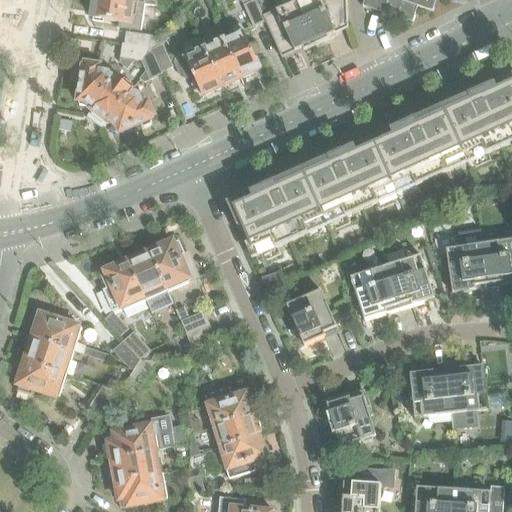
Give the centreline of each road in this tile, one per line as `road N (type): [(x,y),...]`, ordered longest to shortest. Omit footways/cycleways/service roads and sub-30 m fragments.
road 1 (residential): [(511,21),(187,169)]
road 2 (residential): [(284,389),(187,169)]
road 3 (residential): [(284,389),(404,338),(501,340)]
road 4 (residential): [(5,235),(33,32)]
road 5 (residential): [(187,169),(90,212),(5,235)]
road 6 (residential): [(0,429),(75,478),(53,511)]
road 7 (residential): [(309,511),(303,447),(284,389)]
